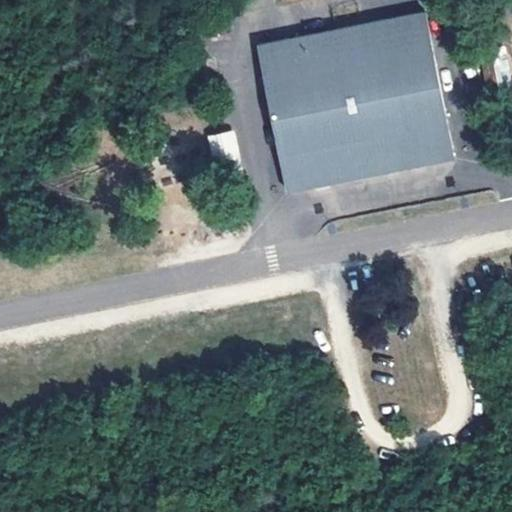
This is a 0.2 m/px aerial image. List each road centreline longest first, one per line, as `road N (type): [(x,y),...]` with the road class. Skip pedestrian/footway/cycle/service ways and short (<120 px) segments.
road 1 (unclassified): [(511,213),(0,313)]
road 2 (track): [(327,249),(358,404),(379,440),(401,444),(436,437),(460,405),(428,229)]
